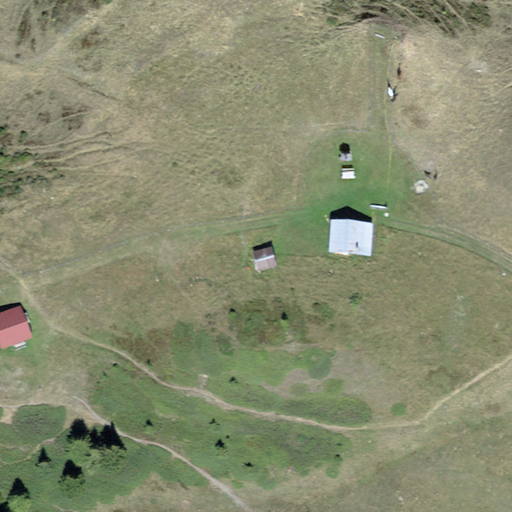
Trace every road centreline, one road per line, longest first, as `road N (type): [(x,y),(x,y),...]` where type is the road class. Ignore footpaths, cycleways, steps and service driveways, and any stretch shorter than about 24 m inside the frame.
road 1 (track): [(511,400),(369,422),(185,388),(59,322),(10,265)]
road 2 (track): [(511,267),(451,231),(380,213),(324,212),(76,260),(10,265)]
